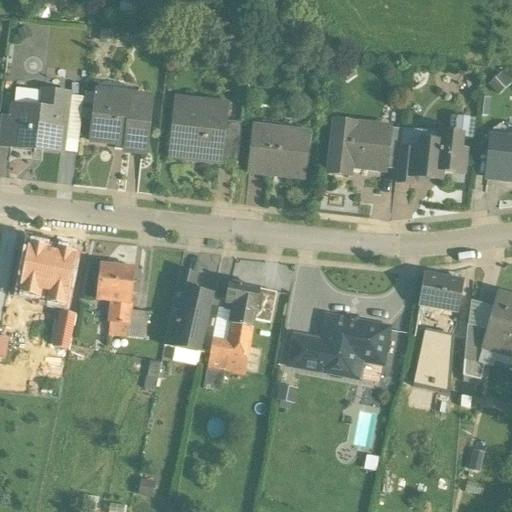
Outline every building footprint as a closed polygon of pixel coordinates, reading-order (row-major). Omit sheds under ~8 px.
[(151,100),(95,94),(90,142),(125,146),(125,152),(145,154),(151,100)] [(40,112),(13,109),(12,121),(9,148),(59,154),(66,98),(42,95),(40,112)] [(213,107),(175,103),(169,159),(204,163),(205,160),(219,162),(218,164),(220,164),(220,163),(221,163),(225,125),(225,123),(223,123),(222,128),(210,126),(213,107)] [(12,121),(0,120),(0,147),(9,148),(12,121)] [(386,137),(353,133),(353,126),(333,124),(327,175),(348,177),(349,169),(383,172),(384,169),(387,137),(386,137)] [(240,127),(225,125),(221,163),(236,165),(240,127)] [(353,133),(386,137),(387,130),(353,126),(353,133)] [(307,135),(252,129),(247,175),(267,178),(268,171),(302,175),(307,135)] [(386,137),(387,137),(384,169),(397,171),(399,151),(401,131),(387,130),(386,137)] [(436,145),(418,143),(417,153),(412,153),(410,178),(415,179),(419,176),(426,177),(428,182),(432,182),(438,178),(439,174),(461,176),(463,154),(458,153),(460,137),(438,135),(436,145)] [(511,143),(490,141),(486,179),(502,180),(502,175),(511,176),(511,143)] [(412,153),(399,151),(397,171),(395,184),(407,186),(409,184),(410,178),(412,153)] [(74,256),(29,247),(19,295),(39,299),(40,291),(48,293),(46,304),(64,307),(74,256)] [(134,270),(99,266),(95,301),(111,303),(129,305),(130,305),(134,270)] [(196,277),(178,274),(175,291),(193,294),(196,277)] [(417,309),(455,316),(460,285),(423,278),(417,309)] [(259,291),(229,283),(224,302),(234,305),(230,325),(252,329),(253,325),(252,324),(259,291)] [(193,294),(175,291),(163,348),(199,354),(201,329),(200,329),(212,298),(193,294)] [(274,296),(259,291),(252,324),(268,327),(274,296)] [(485,333),(482,344),(483,344),(511,352),(511,298),(497,294),(485,333)] [(129,305),(111,303),(109,324),(127,326),(129,312),(129,305)] [(51,348),(69,351),(76,315),(59,312),(51,348)] [(147,314),(129,312),(127,326),(125,337),(145,340),(147,314)] [(388,330),(327,319),(322,344),(323,344),(318,372),(344,377),(346,365),(353,361),(381,366),(388,330)] [(252,329),(230,325),(226,343),(248,347),(250,339),(252,329)] [(485,333),(467,327),(465,341),(463,361),(477,365),(483,344),(482,344),(485,333)] [(425,332),(413,389),(450,396),(453,338),(425,332)] [(322,344),(293,338),(288,367),(318,372),(323,344),(322,344)] [(248,347),(226,343),(210,341),(206,368),(220,371),(243,374),(245,362),(248,347)] [(477,365),(463,361),(462,381),(472,382),(477,365)] [(160,364),(150,363),(147,378),(157,380),(160,364)] [(220,371),(206,368),(203,383),(218,385),(220,371)] [(148,483),(139,482),(137,497),(146,498),(148,483)]
